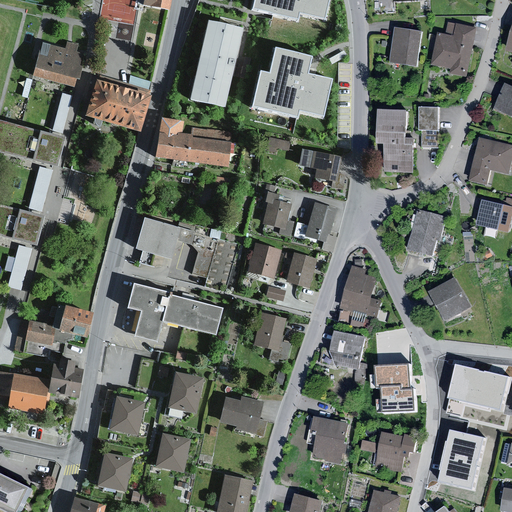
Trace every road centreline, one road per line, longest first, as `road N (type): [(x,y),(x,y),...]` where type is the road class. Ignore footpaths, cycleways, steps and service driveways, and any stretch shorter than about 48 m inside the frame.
road 1 (primary): [(59,511),(178,0)]
road 2 (residential): [(260,511),(290,396),(357,208)]
road 3 (residential): [(357,208),(402,199),(439,176),(477,91),(503,0)]
road 4 (residential): [(357,208),(355,0)]
road 5 (residential): [(413,511),(433,410),(423,344)]
road 6 (residential): [(423,344),(357,208)]
